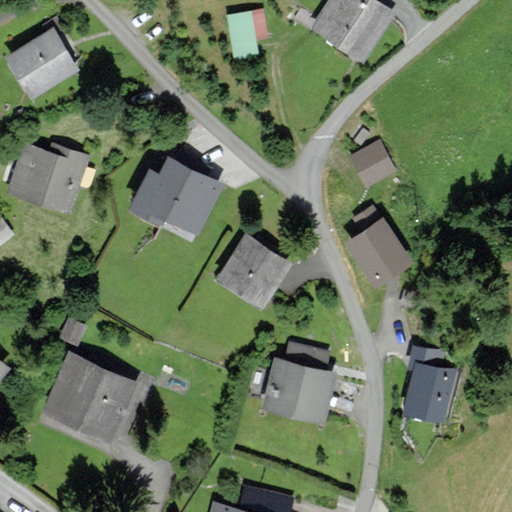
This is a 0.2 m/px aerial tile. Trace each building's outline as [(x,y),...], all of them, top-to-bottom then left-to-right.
[(331,0),(317,22),(361,52),(391,9),(377,0),(331,0)] [(266,33),(261,8),(229,14),(237,54),(255,51),(252,36),(266,33)] [(76,67),(53,28),(10,53),(33,92),(76,67)] [(379,139),(353,153),(369,182),(394,168),(379,139)] [(46,150),(27,143),(11,188),(68,209),(88,155),(49,141),(46,150)] [(221,181),(170,154),(161,170),(151,165),(132,200),(162,217),(165,212),(196,228),(221,181)] [(360,229),(348,238),(375,279),(410,256),(383,214),(380,216),(373,205),(353,218),(360,229)] [(2,215),(0,217),(0,236),(12,227),(2,215)] [(287,259),(247,234),(220,276),(261,301),(287,259)] [(85,324),(69,316),(61,335),(77,342),(85,324)] [(444,350),(413,343),(408,365),(415,366),(406,408),(445,416),(456,369),(440,365),(444,350)] [(135,379),(70,351),(46,405),(111,433),(135,379)] [(332,370),(277,357),(266,401),(322,414),(332,370)] [(262,511),(214,501),(211,511),(262,511)]
